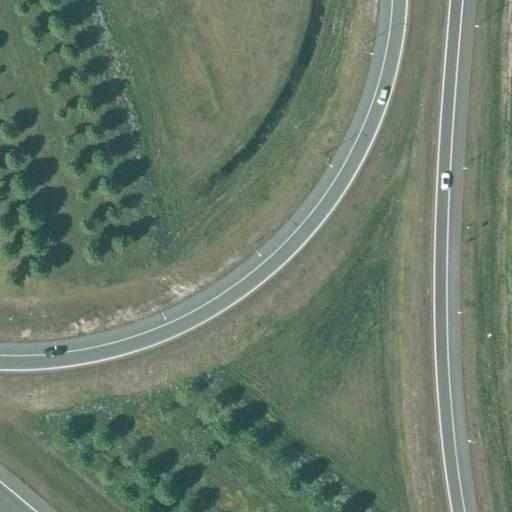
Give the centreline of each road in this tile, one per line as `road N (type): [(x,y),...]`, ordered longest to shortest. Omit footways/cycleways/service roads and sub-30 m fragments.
road 1 (motorway): [(400,0),(371,129),(345,183),(278,264),(158,339),(110,355),(0,366)]
road 2 (motorway): [(459,511),(441,295),(456,0)]
